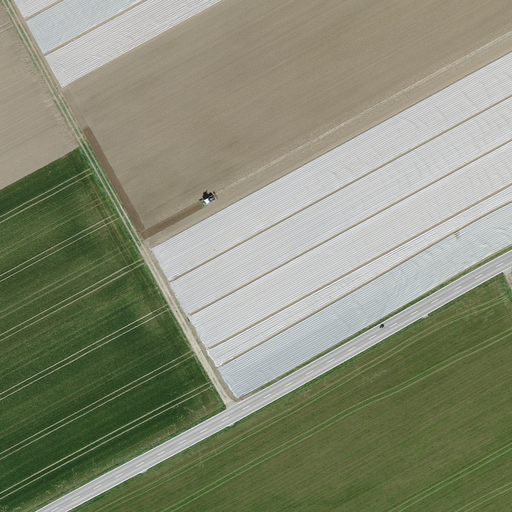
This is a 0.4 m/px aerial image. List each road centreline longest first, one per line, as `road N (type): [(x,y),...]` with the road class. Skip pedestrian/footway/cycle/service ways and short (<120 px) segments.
road 1 (secondary): [(511,258),(50,511)]
road 2 (track): [(236,412),(4,0)]
